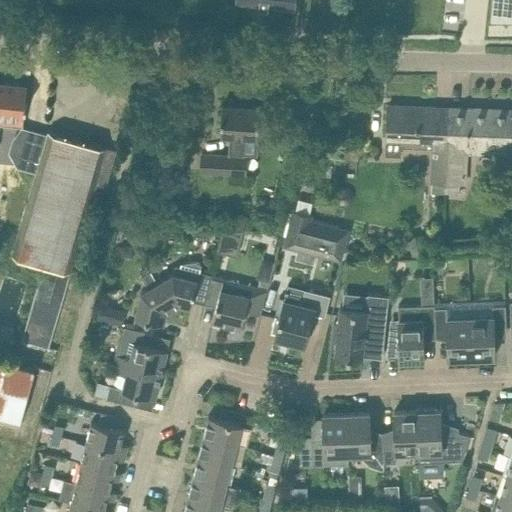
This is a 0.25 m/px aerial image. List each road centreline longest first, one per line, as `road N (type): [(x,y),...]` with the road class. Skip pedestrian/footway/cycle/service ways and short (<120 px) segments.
road 1 (residential): [(511,380),(305,389),(212,366),(171,426)]
road 2 (residential): [(150,45),(57,395)]
road 3 (residential): [(511,61),(313,59),(150,45)]
road 4 (residential): [(150,45),(0,36)]
